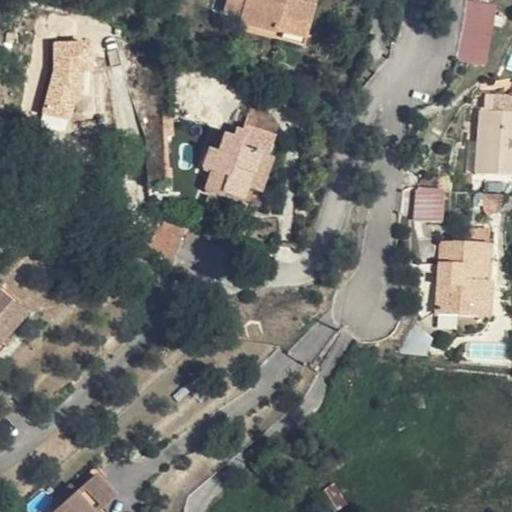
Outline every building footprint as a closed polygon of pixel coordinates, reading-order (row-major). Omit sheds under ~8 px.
[(317,0),(227,0),(224,12),(240,17),(240,22),(307,40),(317,0)] [(503,30),(510,16),(497,10),(490,25),(503,30)] [(148,188),(164,189),(161,65),(125,64),(128,88),(146,148),(148,188)] [(494,112),(511,113),(511,96),(495,95),(494,112)] [(253,129),(273,137),(277,124),(269,113),(260,111),(253,129)] [(511,113),(494,112),(481,111),(476,174),(511,176),(511,113)] [(267,157),(273,137),(253,129),(249,127),(246,135),(240,133),(238,140),(226,135),(220,153),(210,150),(204,169),(214,173),(208,191),(222,196),(222,193),(243,201),(247,190),(261,195),(273,159),(267,157)] [(463,191),(472,192),(473,175),(464,174),(463,191)] [(445,190),(418,188),(417,221),(443,222),(445,190)] [(485,215),(501,211),(502,196),(486,196),(485,215)] [(151,252),(156,254),(166,244),(165,218),(164,218),(151,252)] [(166,244),(179,247),(187,228),(165,218),(166,244)] [(166,244),(156,254),(174,261),(179,247),(166,244)] [(492,246),(440,244),(437,315),(490,318),(492,284),(489,284),(492,246)] [(0,345),(2,342),(26,316),(0,291),(0,345)] [(471,358),(503,360),(503,346),(472,344),(471,358)] [(99,511),(118,496),(98,474),(55,511),(99,511)]
